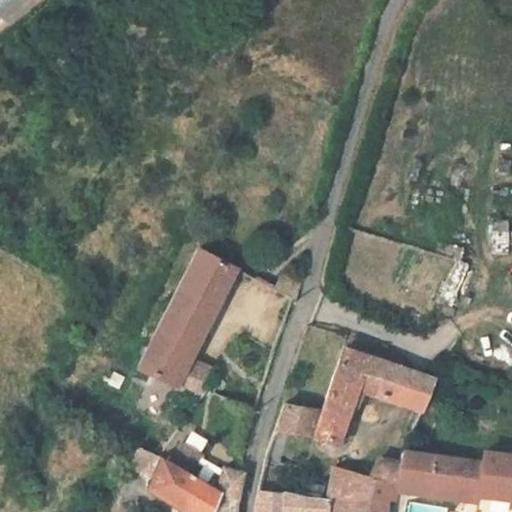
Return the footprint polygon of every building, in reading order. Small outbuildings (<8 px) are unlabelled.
[(214,328),(243,269),(205,250),(176,306),(214,328)] [(303,284),(286,276),(279,290),(298,300),(301,301),(305,287),(303,284)] [(214,328),(176,306),(166,325),(205,345),(214,328)] [(196,365),(205,345),(166,325),(144,367),(184,387),(196,365)] [(422,409),(435,380),(345,354),(316,429),(311,427),(316,413),(286,403),(278,426),(345,447),(366,395),(422,409)] [(222,380),(196,365),(184,387),(209,399),(217,389),(222,380)] [(239,511),(242,499),(223,487),(169,454),(146,441),(136,460),(158,473),(153,484),(197,511),(239,511)] [(481,497),(487,465),(405,450),(403,463),(399,487),(480,500),(481,497)] [(511,503),(511,458),(488,454),(487,465),(481,497),(511,503)] [(390,511),(392,501),(397,501),(399,487),(403,463),(379,459),(365,474),(336,471),(332,501),(330,511),(390,511)] [(242,499),(245,471),(228,467),(223,487),(242,499)] [(283,511),(285,495),(261,489),(258,511),(283,511)] [(285,511),(330,511),(332,501),(285,495),(283,511),(285,511)]
